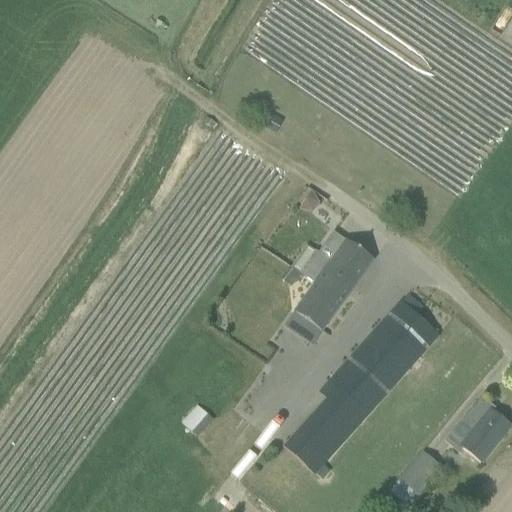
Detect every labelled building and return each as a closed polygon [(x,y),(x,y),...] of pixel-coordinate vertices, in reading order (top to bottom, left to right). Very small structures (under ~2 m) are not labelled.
[(270,115),(263,127),(275,134),(282,122),(270,115)] [(303,198),(297,209),(310,212),(317,202),(310,191),(303,198)] [(314,285),(284,328),(312,347),(372,261),(344,242),(329,263),(305,246),(289,268),(314,285)] [(290,269),(281,282),(288,287),(299,282),(303,278),(298,274),(290,269)] [(314,476),(424,352),(438,337),(415,316),(422,309),(407,296),(329,384),(337,390),(284,449),(314,476)] [(482,465),(499,444),(511,428),(491,412),(493,410),(480,399),(445,443),(457,453),(460,448),(482,465)] [(197,439),(213,422),(196,406),(180,424),(197,439)] [(258,462),(276,443),(270,437),(252,456),(258,462)] [(428,484),(440,470),(421,455),(398,483),(399,483),(390,494),(391,495),(385,501),(397,511),(405,511),(408,509),(411,511),(432,487),(428,484)] [(447,505),(455,511),(462,511),(469,505),(456,494),(447,505)]
